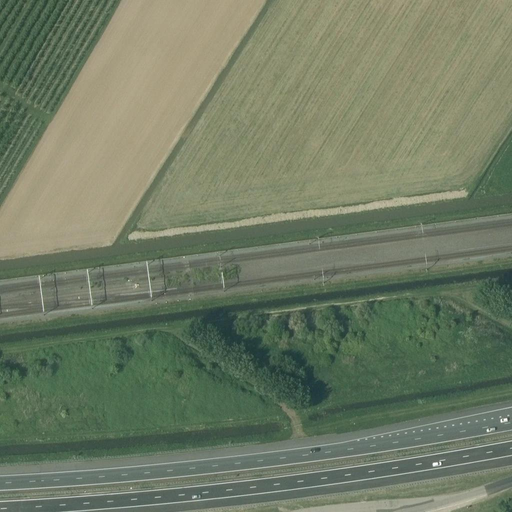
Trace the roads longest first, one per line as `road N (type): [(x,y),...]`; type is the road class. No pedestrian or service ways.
road 1 (motorway): [(0,508),(327,479),(511,447)]
road 2 (motorway): [(511,422),(179,470),(0,481)]
